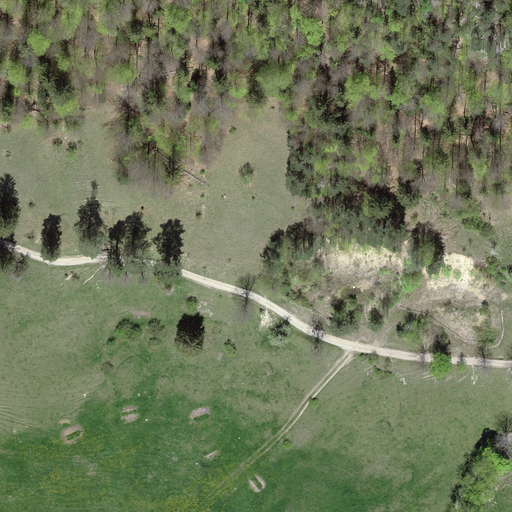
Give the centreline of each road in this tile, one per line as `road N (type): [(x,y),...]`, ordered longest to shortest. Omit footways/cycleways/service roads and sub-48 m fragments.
road 1 (track): [(511,363),(355,347),(248,294),(163,265),(46,258),(0,245)]
road 2 (track): [(198,511),(355,347)]
